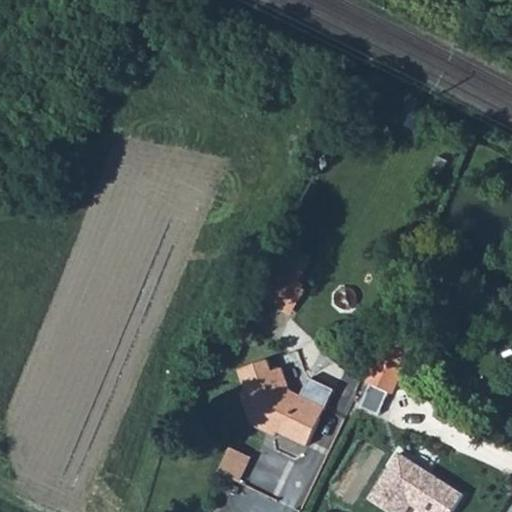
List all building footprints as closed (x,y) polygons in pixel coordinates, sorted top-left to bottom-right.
[(263,294),(293,318),(313,293),(301,285),(319,263),(300,248),(263,294)] [(381,350),(365,409),(392,416),(408,357),(381,350)] [(263,422),(303,439),(319,401),(283,385),(275,363),(265,367),(261,356),(232,367),(241,387),(234,390),(248,422),(259,428),(263,422)] [(246,484),(257,458),(235,449),(224,475),(246,484)] [(404,451),(370,500),(388,511),(410,511),(414,507),(421,511),(456,511),(469,495),(404,451)]
